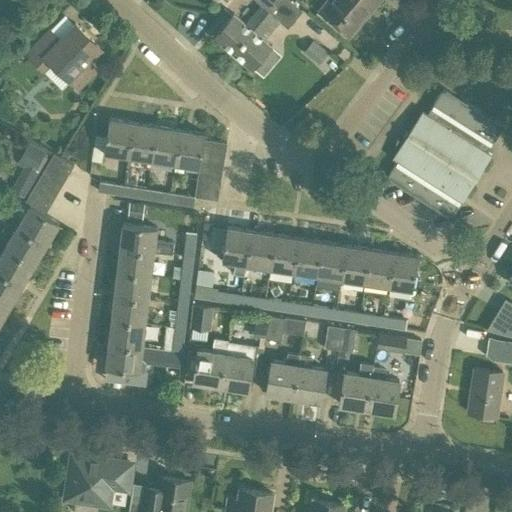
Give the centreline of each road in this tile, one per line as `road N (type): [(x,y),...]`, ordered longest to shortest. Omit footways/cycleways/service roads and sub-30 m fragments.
road 1 (residential): [(423,453),(74,402)]
road 2 (residential): [(118,0),(231,107),(328,182)]
road 3 (residential): [(328,182),(462,0)]
road 4 (residential): [(74,402),(96,243),(93,225),(74,203)]
road 5 (residential): [(423,453),(446,327),(473,273)]
road 6 (residential): [(328,182),(473,273)]
